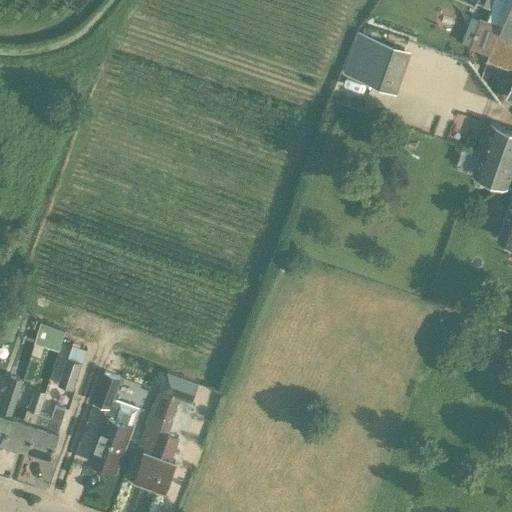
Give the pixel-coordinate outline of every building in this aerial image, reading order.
[(511,35),(511,0),(507,0),(496,29),(511,35)] [(399,91),(413,45),(361,29),(347,75),(399,91)] [(460,81),(452,99),(476,110),(484,93),(460,81)] [(473,172),(511,185),(511,129),(491,122),(473,172)] [(511,241),(511,192),(497,236),(511,241)] [(58,349),(64,329),(40,320),(34,341),(58,349)] [(73,389),(82,361),(81,361),(85,351),(60,342),(57,353),(66,357),(57,384),(73,389)] [(110,350),(104,365),(106,365),(104,370),(103,369),(92,401),(106,406),(103,413),(86,459),(116,470),(132,423),(135,415),(138,407),(113,397),(120,376),(119,375),(121,371),(119,371),(125,355),(110,350)] [(191,399),(197,381),(166,369),(137,447),(143,449),(133,477),(147,482),(145,487),(158,491),(160,487),(164,488),(175,459),(172,458),(180,435),(168,431),(181,395),(191,399)] [(0,409),(0,439),(3,440),(11,415),(14,404),(15,404),(19,392),(7,387),(3,400),(0,409)] [(24,419),(11,415),(3,440),(27,448),(35,422),(46,391),(34,387),(24,419)] [(51,455),(59,430),(57,429),(65,407),(55,403),(47,426),(35,422),(27,448),(51,455)]
